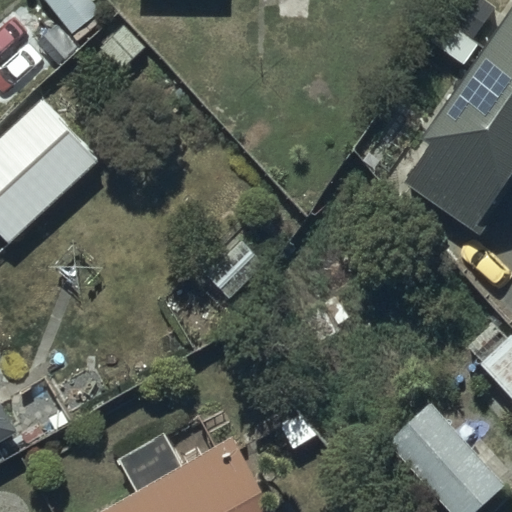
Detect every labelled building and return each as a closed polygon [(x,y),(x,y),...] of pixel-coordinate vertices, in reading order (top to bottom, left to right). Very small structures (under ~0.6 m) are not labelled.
[(511,180),(511,0),(503,0),(425,115),(433,120),(400,169),(483,224),(511,180)] [(39,88),(0,125),(0,223),(8,232),(96,148),(39,88)] [(511,325),(510,323),(479,351),(511,388),(511,325)] [(0,428),(19,417),(0,384),(0,428)] [(504,470),(429,387),(385,427),(460,509),(504,470)] [(117,451),(133,478),(73,511),(282,511),(232,424),(182,453),(165,423),(117,451)]
